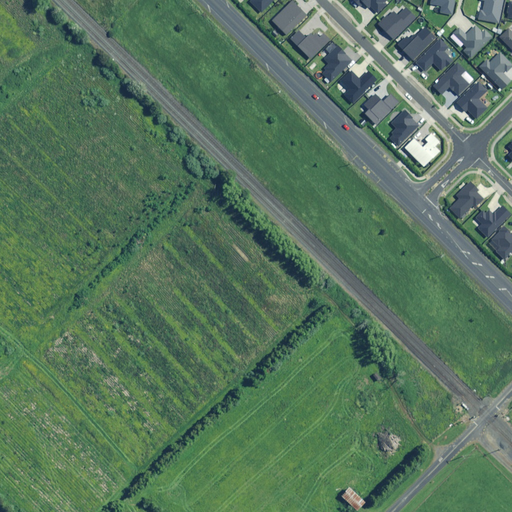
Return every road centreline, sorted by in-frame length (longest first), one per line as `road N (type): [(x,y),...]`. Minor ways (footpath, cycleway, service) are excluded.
road 1 (secondary): [(416,203),(212,0)]
road 2 (residential): [(322,0),(470,149)]
road 3 (unclassified): [(387,511),(511,389)]
road 4 (secondary): [(511,297),(416,203)]
